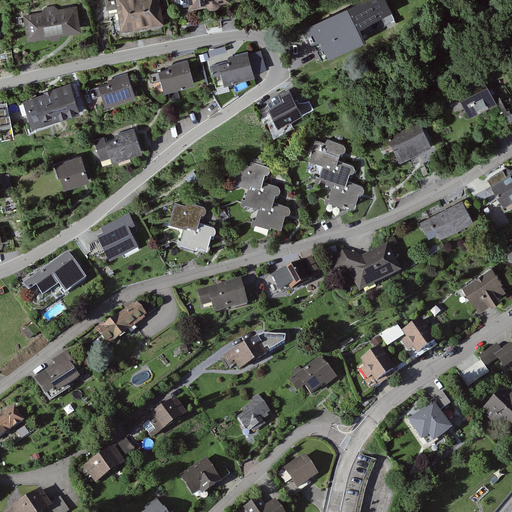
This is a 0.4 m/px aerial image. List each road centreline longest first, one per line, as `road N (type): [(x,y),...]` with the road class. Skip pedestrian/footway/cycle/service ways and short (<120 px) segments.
road 1 (residential): [(0,272),(86,221),(267,86),(274,69),(265,44),(245,36),(0,85)]
road 2 (residential): [(0,388),(123,295),(408,211),(511,150)]
road 3 (residential): [(511,319),(406,390),(353,446)]
road 4 (residential): [(353,446),(308,429),(217,511)]
